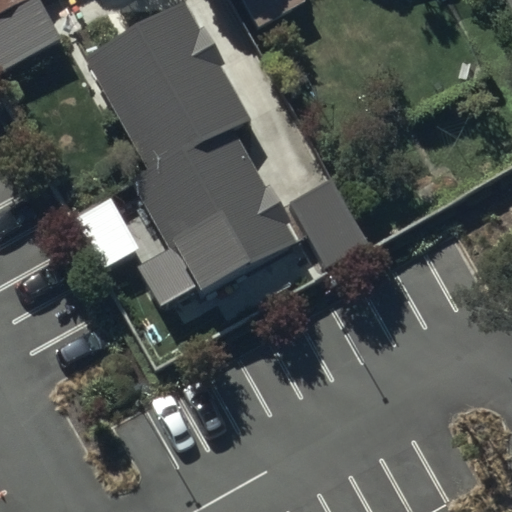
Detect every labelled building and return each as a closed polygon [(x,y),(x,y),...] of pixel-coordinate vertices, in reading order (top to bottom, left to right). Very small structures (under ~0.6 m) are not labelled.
[(38,0),(0,0),(0,21),(39,1),(38,0)] [(241,0),(259,30),(305,3),(303,0),(241,0)] [(39,1),(0,21),(0,76),(62,42),(39,1)] [(86,54),(153,176),(232,133),(246,125),(179,3),(86,54)] [(291,240),(232,133),(153,176),(139,184),(174,249),(138,268),(161,311),(291,240)] [(328,182),(285,206),(323,274),(366,249),(328,182)]
